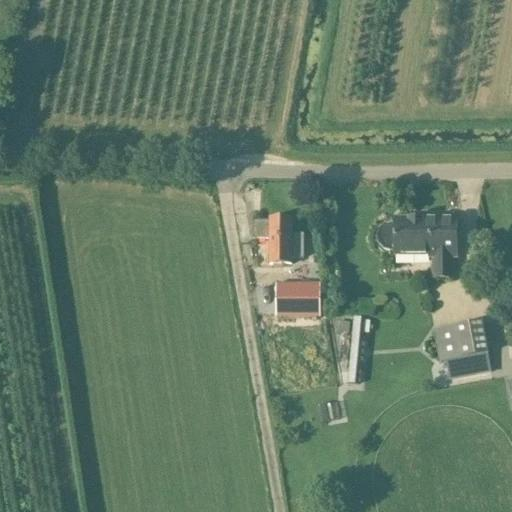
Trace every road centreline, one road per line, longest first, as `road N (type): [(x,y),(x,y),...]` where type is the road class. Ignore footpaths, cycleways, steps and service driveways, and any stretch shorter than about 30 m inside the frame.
road 1 (unclassified): [(272,511),(218,170)]
road 2 (unclassified): [(511,167),(218,170)]
road 3 (unclassified): [(218,170),(0,157)]
